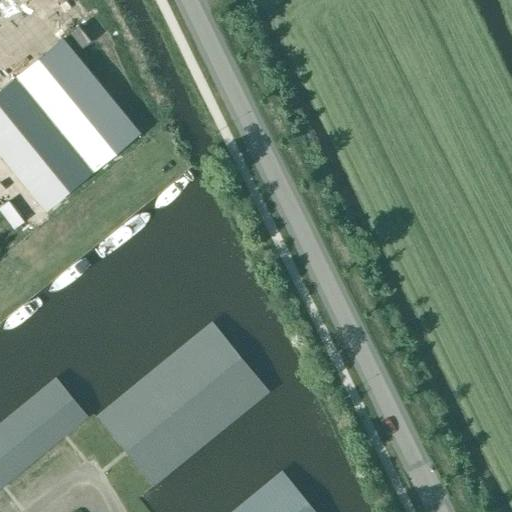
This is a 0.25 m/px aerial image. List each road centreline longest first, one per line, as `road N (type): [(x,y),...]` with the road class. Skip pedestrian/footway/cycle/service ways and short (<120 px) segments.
road 1 (tertiary): [(439,511),(190,0)]
road 2 (unclassified): [(115,511),(86,470),(32,511)]
